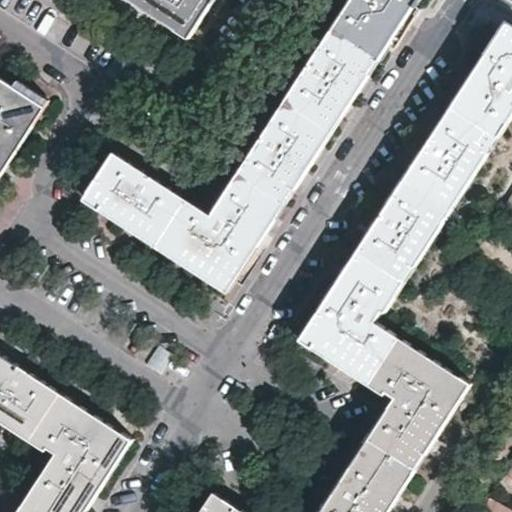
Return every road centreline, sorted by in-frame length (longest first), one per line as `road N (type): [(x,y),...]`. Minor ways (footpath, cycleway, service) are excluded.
road 1 (residential): [(232,355),(460,0)]
road 2 (residential): [(198,412),(299,465),(329,420),(232,355)]
road 3 (residential): [(281,0),(195,128),(181,131),(100,82)]
road 4 (residential): [(232,355),(29,223)]
road 5 (residential): [(0,284),(198,412)]
road 6 (residential): [(29,223),(46,196),(52,158),(100,82)]
